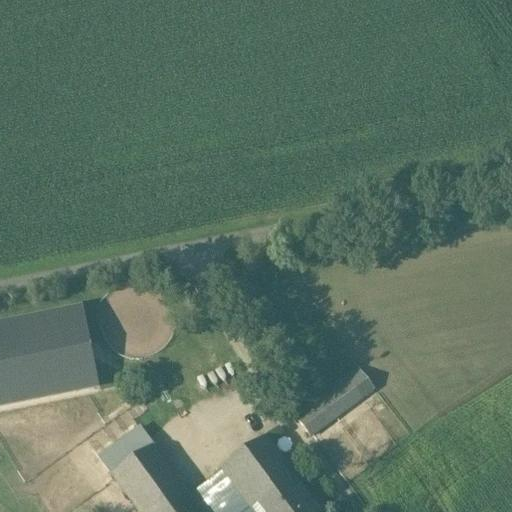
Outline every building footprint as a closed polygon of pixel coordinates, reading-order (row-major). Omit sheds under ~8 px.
[(82,313),(0,328),(0,408),(97,389),(82,313)] [(348,379),(295,419),(311,440),(364,400),(348,379)] [(100,460),(116,481),(155,453),(139,432),(100,460)] [(317,511),(266,442),(224,472),(252,511),(317,511)] [(138,511),(198,511),(188,498),(155,453),(116,481),(138,511)] [(252,511),(224,472),(188,498),(198,511),(252,511)]
